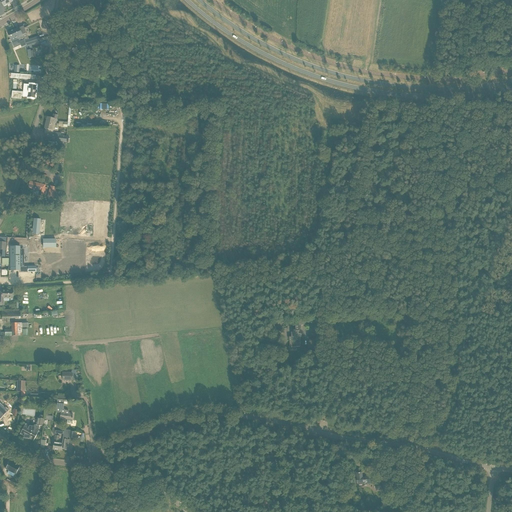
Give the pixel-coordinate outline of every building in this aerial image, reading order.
[(50,30),(51,22),(43,21),(42,28),(50,30)] [(29,39),(26,33),(23,26),(15,30),(20,41),(24,39),(25,41),(26,43),(39,39),(38,36),(29,39)] [(12,44),(20,41),(15,30),(8,33),(12,44)] [(23,91),(23,96),(24,96),(24,97),(29,97),(31,98),(33,98),(34,98),(36,86),(35,85),(29,85),(29,88),(25,88),(25,91),(23,91)] [(58,116),(53,115),(52,118),(47,117),(45,128),(53,130),(54,123),(56,124),(58,116)] [(61,136),(61,133),(55,133),(54,135),(45,134),(45,139),(66,142),(67,136),(61,136)] [(30,181),(28,188),(40,191),(38,196),(40,196),(41,197),(43,197),(44,191),(46,192),(47,188),(45,187),(45,185),(30,181)] [(54,197),(57,188),(50,186),(48,196),(54,197)] [(55,248),(55,239),(48,239),(43,239),(43,248),(55,248)] [(10,247),(10,254),(10,267),(10,270),(11,270),(20,270),(20,267),(24,267),(24,266),(24,256),(23,256),(22,256),(22,254),(22,253),(20,253),(20,250),(20,249),(20,247),(18,247),(16,247),(10,247)] [(0,305),(3,306),(3,299),(12,299),(13,290),(1,290),(0,289),(0,305)] [(28,323),(22,323),(11,323),(11,329),(4,329),(5,336),(17,336),(22,335),(22,328),(28,328),(28,323)] [(300,339),(299,339),(298,331),(295,331),(295,332),(291,332),(291,340),(289,341),(290,346),(296,345),(296,347),(300,347),(300,339)] [(76,373),(76,371),(73,371),(73,372),(63,372),(62,380),(72,380),(76,380),(76,373)] [(25,381),(22,381),(17,380),(17,392),(24,392),(25,381)] [(70,401),(70,396),(58,394),(57,403),(56,412),(61,413),(60,419),(67,420),(67,423),(72,423),(73,417),(72,417),(72,414),(69,414),(69,413),(69,412),(68,412),(68,411),(67,411),(65,410),(64,410),(63,409),(63,408),(63,404),(64,404),(64,400),(70,401)] [(0,417),(5,412),(6,413),(9,410),(5,407),(4,408),(0,403),(0,417)] [(11,412),(7,417),(13,422),(17,417),(11,412)] [(37,418),(36,425),(39,426),(40,426),(43,426),(44,419),(37,418)] [(22,430),(20,434),(21,434),(25,436),(24,438),(29,438),(33,441),(37,434),(39,431),(39,430),(39,426),(36,425),(35,425),(35,427),(30,426),(26,424),(22,430)] [(63,439),(61,451),(62,448),(64,449),(63,450),(68,450),(69,440),(67,440),(68,437),(69,437),(69,438),(74,438),(75,432),(70,431),(70,430),(64,429),(63,439)] [(55,435),(53,449),(61,451),(63,439),(62,444),(58,443),(59,436),(55,435)] [(8,461),(5,469),(8,471),(12,472),(15,474),(14,475),(13,477),(18,480),(18,479),(21,473),(19,473),(17,472),(18,471),(20,467),(8,461)] [(362,477),(356,478),(357,483),(357,484),(364,483),(364,484),(371,484),(370,480),(370,475),(365,476),(366,477),(363,477),(362,477)] [(380,489),(385,489),(385,482),(381,483),(376,484),(376,490),(380,490),(380,489)]
